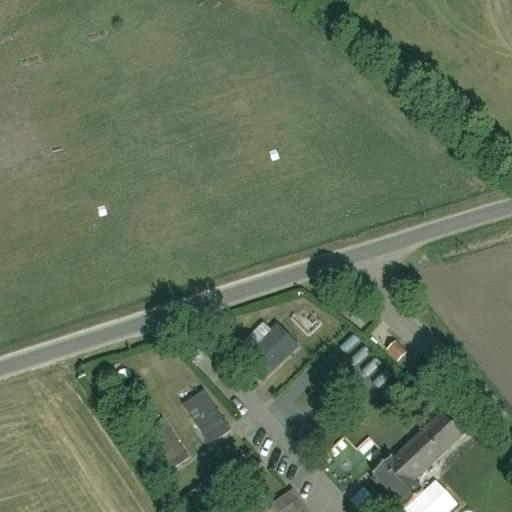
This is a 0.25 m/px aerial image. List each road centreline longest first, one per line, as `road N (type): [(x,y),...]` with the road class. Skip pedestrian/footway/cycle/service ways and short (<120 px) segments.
road 1 (residential): [(0,362),(352,251)]
road 2 (residential): [(511,446),(352,251)]
road 3 (residential): [(352,251),(511,202)]
